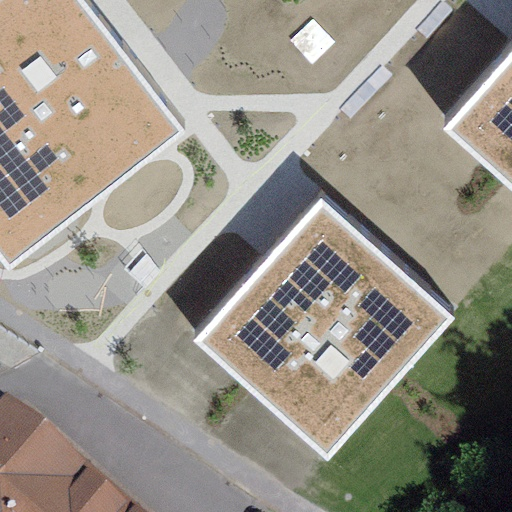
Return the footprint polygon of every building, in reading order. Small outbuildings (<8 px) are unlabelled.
[(102,0),(0,0),(0,234),(11,249),(189,113),(102,0)] [(511,38),(454,104),(511,155),(511,38)] [(328,180),(200,325),(337,445),(465,301),(328,180)] [(0,511),(43,511),(81,467),(11,409),(0,421),(0,511)] [(134,511),(81,467),(43,511),(134,511)]
